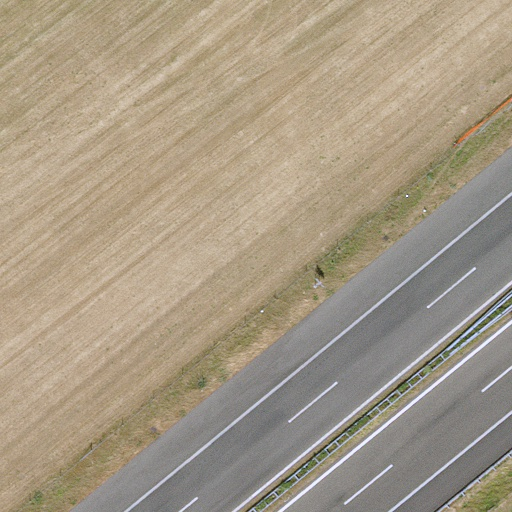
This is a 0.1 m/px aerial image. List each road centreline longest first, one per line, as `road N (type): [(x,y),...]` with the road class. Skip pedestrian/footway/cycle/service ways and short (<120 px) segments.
road 1 (motorway): [(511,233),(172,511)]
road 2 (motorway): [(339,511),(511,371)]
